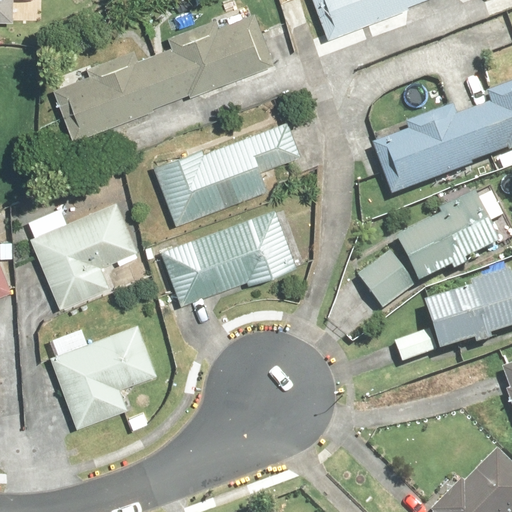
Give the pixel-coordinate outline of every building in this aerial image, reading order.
[(0,0),(0,23),(10,24),(10,0),(0,0)] [(304,0),(320,40),(425,0),(304,0)] [(49,91),(68,141),(275,63),(256,13),(217,28),(212,15),(164,34),(169,47),(142,57),(137,44),(90,62),(94,74),(49,91)] [(511,83),(364,140),(386,195),(511,146),(511,83)] [(283,113),(148,162),(171,226),(264,193),(256,170),(298,155),(283,113)] [(471,191),(390,235),(417,283),(497,239),(471,191)] [(64,200),(18,220),(56,308),(111,284),(102,262),(136,247),(115,199),(71,218),(64,200)] [(277,201),(156,248),(180,310),(302,263),(277,201)] [(385,250),(354,274),(380,307),(411,284),(385,250)] [(511,272),(510,267),(418,297),(435,350),(511,325),(511,272)] [(0,269),(0,295),(9,292),(0,269)] [(80,325),(40,342),(77,428),(125,408),(117,388),(156,371),(134,319),(87,340),(80,325)] [(511,363),(499,368),(511,407),(511,363)] [(511,511),(511,468),(492,449),(429,511),(511,511)]
